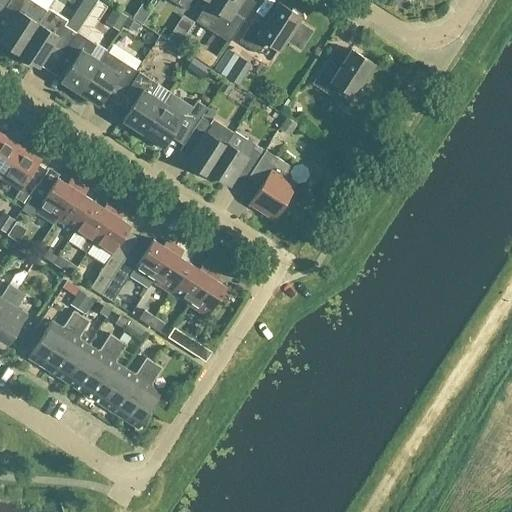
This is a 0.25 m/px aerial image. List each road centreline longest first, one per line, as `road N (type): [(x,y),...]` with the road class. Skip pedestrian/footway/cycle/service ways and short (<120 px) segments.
road 1 (track): [(511,1),(332,280),(282,314),(147,511)]
road 2 (residential): [(263,291),(280,263),(0,82)]
road 3 (track): [(511,292),(370,511)]
road 4 (residential): [(263,291),(133,486)]
road 5 (residential): [(339,0),(418,43),(442,38),(473,0)]
road 6 (residential): [(133,486),(0,401)]
